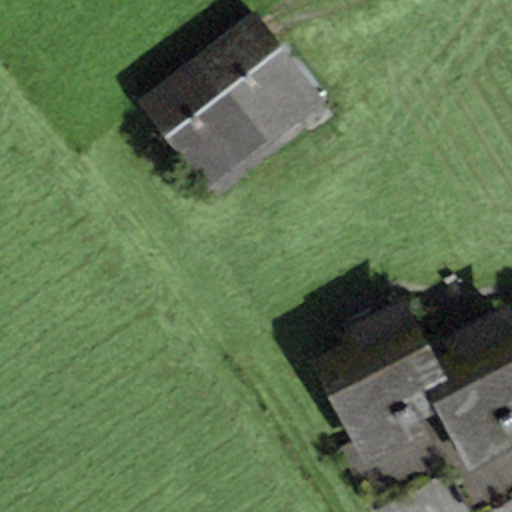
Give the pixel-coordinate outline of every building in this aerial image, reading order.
[(255,18),(145,103),(206,182),(317,96),(255,18)] [(404,318),(323,360),(363,436),(364,439),(445,396),(429,365),(404,318)] [(471,446),(511,424),(511,330),(508,324),(429,365),(445,396),(471,446)] [(340,448),(366,500),(443,460),(471,446),(445,396),(364,439),(363,436),(340,448)] [(443,460),(469,510),(511,488),(511,424),(471,446),(443,460)]
